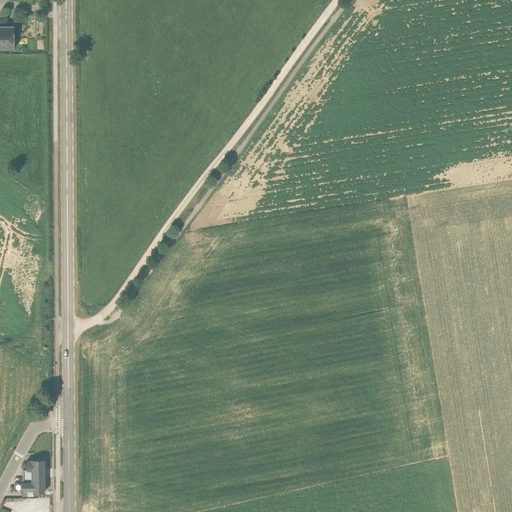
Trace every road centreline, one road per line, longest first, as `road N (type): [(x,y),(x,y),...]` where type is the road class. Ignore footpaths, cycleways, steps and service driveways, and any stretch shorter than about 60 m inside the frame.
road 1 (track): [(336,0),(94,321)]
road 2 (secondary): [(67,327),(65,0)]
